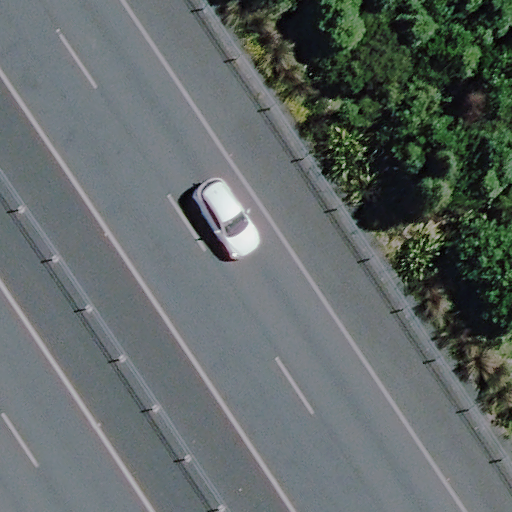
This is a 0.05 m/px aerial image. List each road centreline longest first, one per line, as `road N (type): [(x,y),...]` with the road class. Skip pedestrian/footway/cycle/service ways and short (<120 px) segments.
road 1 (motorway): [(13,0),(379,511)]
road 2 (motorway): [(86,511),(0,392)]
